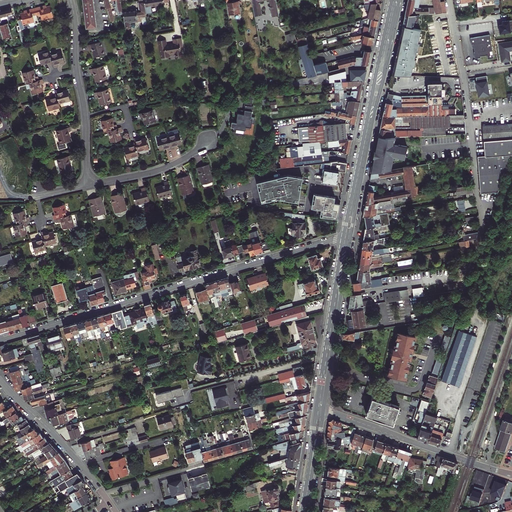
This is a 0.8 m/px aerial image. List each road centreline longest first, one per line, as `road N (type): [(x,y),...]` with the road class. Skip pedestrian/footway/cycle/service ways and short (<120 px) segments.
road 1 (residential): [(342,239),(0,340)]
road 2 (primary): [(350,240),(401,0)]
road 3 (primary): [(391,0),(342,239)]
road 4 (secondary): [(511,475),(323,409)]
road 5 (residential): [(477,192),(449,0)]
road 6 (primary): [(323,409),(350,240)]
road 7 (primary): [(342,239),(316,406)]
road 8 (residential): [(109,502),(0,381)]
road 9 (residential): [(86,185),(169,166),(209,134)]
